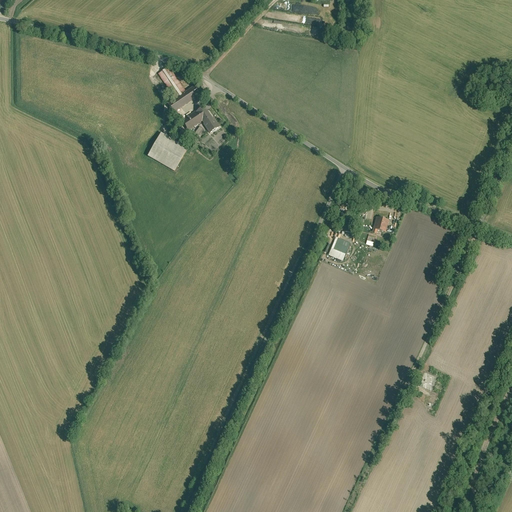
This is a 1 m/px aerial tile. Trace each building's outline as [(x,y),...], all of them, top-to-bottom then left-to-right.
[(298,22),(298,19),(296,19),(296,15),(286,14),(285,21),(298,22)] [(174,99),(184,92),(168,68),(158,75),(174,99)] [(174,99),(166,104),(173,114),(199,97),(198,96),(192,87),(184,92),(174,99)] [(203,107),(177,124),(184,135),(201,123),(209,134),(217,128),(203,107)] [(194,135),(198,138),(203,129),(199,127),(194,135)] [(187,149),(161,134),(147,158),(173,173),(187,149)] [(384,233),(388,221),(383,220),(376,218),(373,230),(384,233)] [(343,262),(349,248),(335,242),(329,255),(343,262)]
